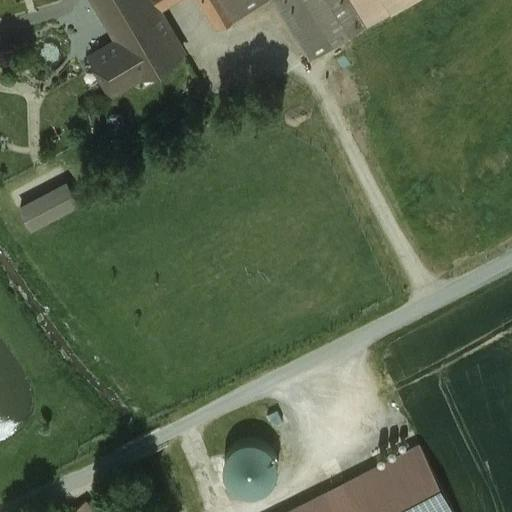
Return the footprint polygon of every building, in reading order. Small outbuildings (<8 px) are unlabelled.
[(159,8),(154,0),(93,0),(118,41),(115,42),(121,52),(100,64),(114,88),(183,48),(159,8)] [(154,0),(159,8),(171,0),(202,0),(218,27),(265,0),(154,0)] [(325,51),(292,0),(275,0),(312,59),(325,51)] [(355,7),(350,0),(292,0),(325,51),(366,25),(355,7)] [(356,0),(359,5),(355,7),(366,25),(406,0),(356,0)] [(80,180),(24,201),(34,227),(90,206),(80,180)] [(457,511),(420,439),(276,511),(457,511)] [(248,440),(244,441),(241,441),(238,443),(235,445),(232,447),(230,450),(228,453),(227,456),(226,459),(225,463),(225,466),(225,470),(226,472),(227,475),(228,478),(229,480),(232,483),(235,487),(239,489),(244,491),(249,492),(253,492),(256,491),(260,490),(265,487),(268,485),(271,483),(273,479),(275,475),(276,472),(276,469),(277,465),(276,460),(275,456),(273,452),(270,448),(268,446),(266,444),(262,442),(258,441),(253,440),(250,440),(248,440)] [(93,511),(85,502),(73,511),(93,511)]
